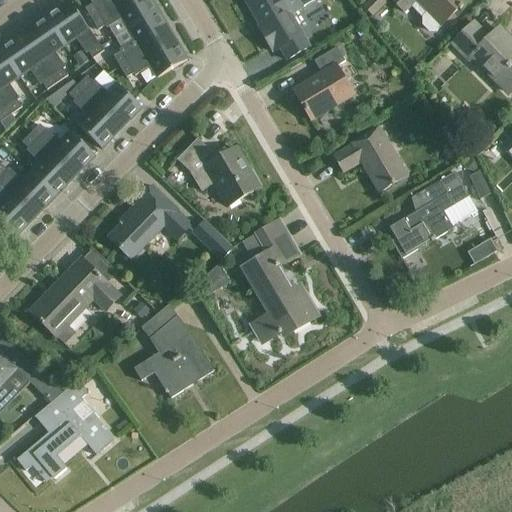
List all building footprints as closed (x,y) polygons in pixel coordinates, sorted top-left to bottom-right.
[(94,0),(86,5),(87,8),(80,12),(87,23),(123,0),(94,0)] [(145,1),(144,0),(123,0),(87,23),(93,33),(101,29),(102,31),(118,22),(124,32),(155,14),(147,0),(145,1)] [(287,61),(304,51),(308,49),(290,18),(319,0),(253,0),(248,4),(257,19),(260,17),(264,24),(258,28),(273,53),(280,49),(287,61)] [(370,0),(363,7),(372,17),(389,0),(390,0),(404,14),(416,1),(428,14),(423,19),(423,27),(429,33),(436,33),(441,27),(467,2),(465,0),(370,0)] [(55,11),(41,22),(51,37),(53,36),(63,50),(74,42),(83,54),(84,57),(87,56),(91,63),(102,55),(67,5),(57,13),(55,11)] [(163,27),(155,14),(124,32),(131,43),(115,53),(117,55),(109,59),(116,70),(168,38),(162,28),(163,27)] [(31,31),(21,38),(56,88),(67,80),(62,73),(64,72),(53,57),(63,50),(53,36),(51,37),(41,22),(30,29),(31,31)] [(474,25),(460,39),(451,48),(468,65),(476,57),(510,92),(511,90),(511,43),(500,31),(490,41),(474,25)] [(10,43),(0,50),(0,60),(6,69),(7,68),(17,82),(28,74),(39,90),(41,88),(46,95),(56,88),(21,38),(11,45),(10,43)] [(174,48),(168,38),(116,70),(123,81),(130,76),(131,78),(147,69),(154,80),(169,71),(169,73),(185,63),(176,48),(174,48)] [(311,82),(294,92),(311,122),(329,111),(354,96),(350,90),(337,68),(345,63),(337,49),(314,62),(322,75),(311,82)] [(83,54),(75,60),(81,68),(88,62),(84,57),(83,54)] [(0,104),(11,120),(21,113),(17,105),(19,104),(8,89),(17,82),(7,68),(6,69),(0,60),(0,104)] [(83,79),(75,88),(119,130),(128,121),(129,122),(140,110),(114,85),(105,95),(91,82),(90,84),(83,79)] [(119,130),(75,88),(66,97),(72,103),(70,105),(84,118),(75,127),(101,152),(112,140),(111,138),(119,130)] [(0,126),(1,127),(11,120),(0,104),(0,126)] [(43,133),(37,127),(29,137),(73,178),(82,170),(83,171),(94,159),(68,134),(59,144),(45,131),(43,133)] [(380,193),(397,183),(406,178),(377,129),(351,145),(352,147),(334,158),(343,174),(362,163),(380,193)] [(511,135),(502,145),(511,154),(511,135)] [(73,178),(29,137),(20,146),(26,151),(24,153),(38,166),(29,175),(55,200),(66,189),(65,187),(73,178)] [(229,207),(242,199),(260,189),(237,150),(219,160),(198,140),(178,161),(189,172),(202,193),(215,185),(229,207)] [(55,200),(29,175),(21,184),(7,172),(5,174),(0,168),(0,185),(35,219),(44,210),(45,211),(55,200)] [(470,179),(480,202),(490,195),(480,172),(470,179)] [(416,214),(407,219),(390,229),(396,241),(392,243),(401,259),(417,250),(418,251),(454,230),(453,227),(478,212),(468,195),(455,174),(411,199),(416,214)] [(35,219),(0,185),(0,225),(3,228),(2,230),(16,242),(28,229),(27,228),(35,219)] [(193,227),(167,201),(152,188),(141,199),(145,203),(109,239),(132,261),(163,230),(177,243),(193,227)] [(279,222),(262,232),(257,235),(268,254),(242,269),(253,286),(270,316),(252,327),(263,345),(281,334),(284,338),(319,318),(305,295),(295,297),(278,268),(299,256),(279,222)] [(234,250),(206,223),(193,236),(222,263),(234,250)] [(30,314),(57,340),(64,346),(75,335),(68,328),(93,302),(106,315),(122,298),(82,260),(67,275),(71,279),(47,303),(43,300),(30,314)] [(159,355),(135,371),(142,383),(155,374),(171,400),(215,372),(191,335),(190,336),(178,318),(170,307),(142,330),(151,341),(159,355)] [(0,405),(10,395),(1,387),(17,371),(0,354),(0,405)] [(29,379),(48,400),(57,391),(38,371),(29,379)] [(116,441),(103,426),(82,400),(89,394),(81,384),(36,421),(48,435),(17,461),(27,473),(33,468),(46,484),(65,468),(55,456),(79,436),(97,457),(116,441)]
